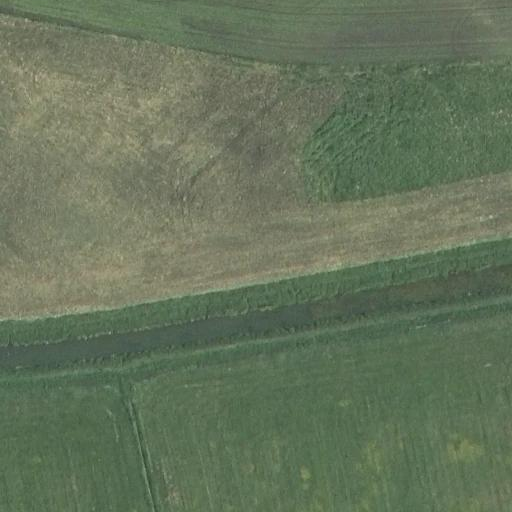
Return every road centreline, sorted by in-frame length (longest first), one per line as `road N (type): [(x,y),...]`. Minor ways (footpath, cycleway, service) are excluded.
road 1 (track): [(0,327),(511,240)]
road 2 (track): [(511,293),(0,374)]
